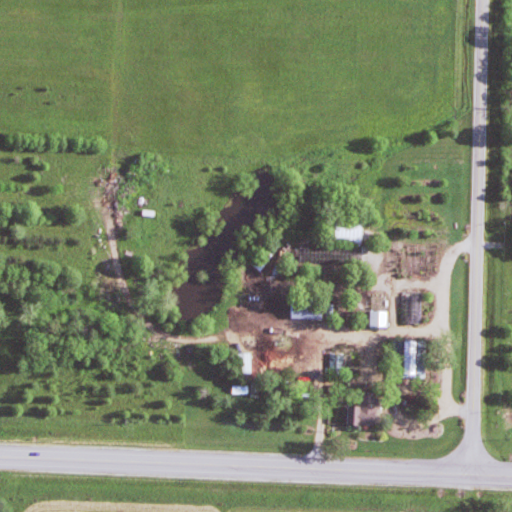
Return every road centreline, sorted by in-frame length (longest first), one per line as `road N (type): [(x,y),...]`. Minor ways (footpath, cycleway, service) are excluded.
road 1 (secondary): [(0,459),(511,479)]
road 2 (tertiary): [(467,478),(477,0)]
